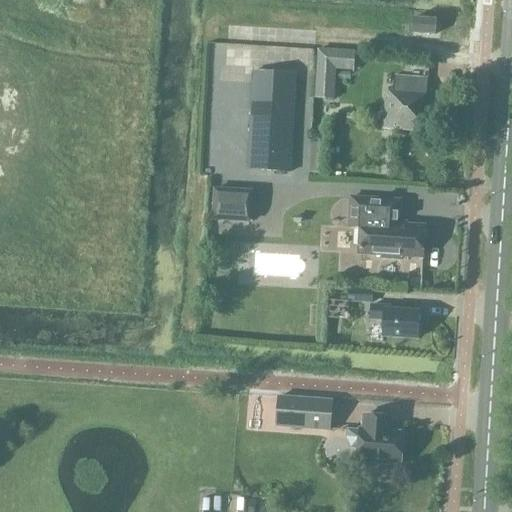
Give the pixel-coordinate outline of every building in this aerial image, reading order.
[(413,33),(436,35),(437,20),(414,19),(413,33)] [(321,52),(318,97),(334,98),(336,68),(353,69),(354,54),(321,52)] [(254,70),(248,172),(293,175),(298,73),(254,70)] [(396,76),(394,89),(391,89),(390,102),(386,102),(384,129),(428,132),(431,93),(427,93),(428,79),(396,76)] [(213,219),(252,222),(254,189),(215,186),(213,219)] [(426,227),(401,225),(402,201),(352,198),(350,228),(361,229),(360,255),(382,256),(382,259),(402,260),(402,257),(424,259),(425,239),(429,237),(429,232),(426,230),(426,227)] [(347,290),(347,301),(354,302),(371,303),(372,291),(355,290),(347,290)] [(418,339),(420,313),(400,312),(400,308),(372,306),(371,319),(385,320),(384,337),(418,339)] [(277,427),(332,431),(334,402),(279,397),(277,427)] [(346,431),(345,440),(351,451),(358,451),(357,461),(401,465),(403,439),(404,434),(392,433),(393,419),(363,416),(362,429),(360,429),(359,432),(346,431)]
